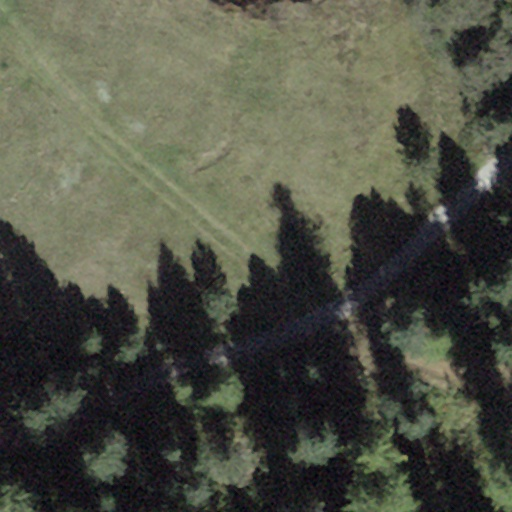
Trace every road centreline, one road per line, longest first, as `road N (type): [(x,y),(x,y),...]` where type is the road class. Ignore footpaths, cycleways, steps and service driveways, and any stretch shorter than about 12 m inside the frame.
road 1 (track): [(0,441),(334,320),(511,161)]
road 2 (track): [(511,388),(334,320)]
